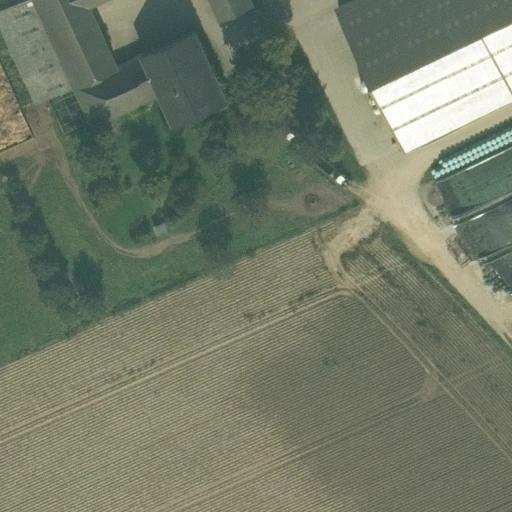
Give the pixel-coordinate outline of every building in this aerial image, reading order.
[(0,27),(34,102),(73,86),(32,0),(15,0),(0,7),(0,27)] [(32,0),(73,86),(115,65),(87,4),(95,0),(32,0)] [(212,0),(221,18),(244,7),(254,2),(252,0),(212,0)] [(511,93),(511,0),(356,0),(340,8),(406,145),(511,93)] [(262,17),(254,2),(244,7),(251,23),(262,17)] [(161,93),(175,122),(226,98),(193,29),(142,53),(161,93)] [(142,53),(115,65),(73,86),(91,125),(161,93),(142,53)] [(0,147),(33,134),(0,56),(0,147)]
